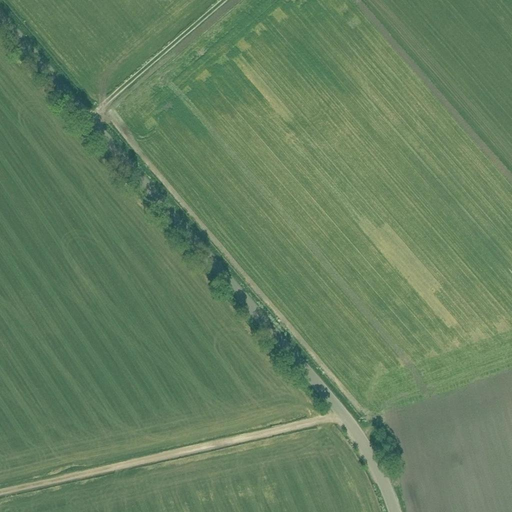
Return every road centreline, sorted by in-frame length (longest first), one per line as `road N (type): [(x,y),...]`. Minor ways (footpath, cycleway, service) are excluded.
road 1 (unclassified): [(388,511),(331,400),(0,21)]
road 2 (track): [(341,416),(0,495)]
